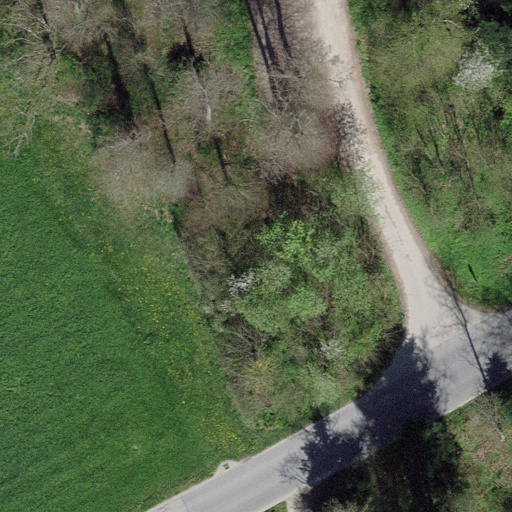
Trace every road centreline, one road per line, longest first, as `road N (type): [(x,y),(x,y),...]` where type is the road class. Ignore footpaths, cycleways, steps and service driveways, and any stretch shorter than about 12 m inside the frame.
road 1 (track): [(332,0),(343,87),(367,162),(459,375)]
road 2 (tertiary): [(511,345),(209,511)]
